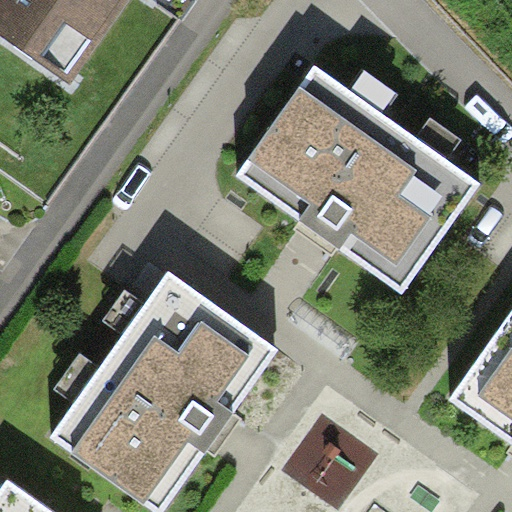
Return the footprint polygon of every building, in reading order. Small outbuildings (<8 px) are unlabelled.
[(0,0),(0,35),(71,86),(132,0),(0,0)] [(480,192),(316,74),(237,183),(320,242),(401,301),(480,192)] [(278,358),(169,279),(50,444),(143,511),(167,511),(220,438),(278,358)] [(511,319),(448,406),(511,452),(511,319)] [(42,511),(9,488),(0,499),(0,511),(42,511)]
